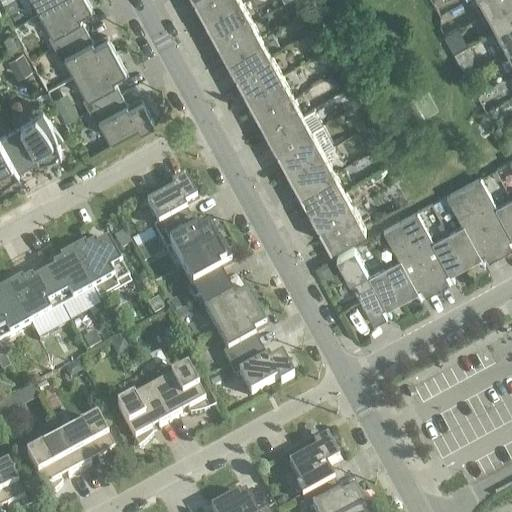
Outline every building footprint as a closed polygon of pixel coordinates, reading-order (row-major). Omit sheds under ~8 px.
[(34,0),(41,13),(65,0),(34,0)] [(91,8),(86,0),(65,0),(41,13),(52,33),(48,35),(54,47),(87,30),(79,15),(91,8)] [(196,0),(206,18),(239,0),(196,0)] [(253,21),(241,0),(239,0),(206,18),(218,40),(218,39),(252,20),(253,21)] [(480,0),(487,12),(509,0),(480,0)] [(511,0),(509,0),(487,12),(496,28),(497,29),(511,20),(511,0)] [(218,39),(218,40),(227,56),(262,37),(253,21),(252,20),(218,39)] [(511,20),(497,29),(496,28),(496,29),(508,50),(511,47),(511,20)] [(95,44),(87,30),(54,47),(61,59),(65,57),(76,76),(117,54),(107,37),(95,44)] [(11,37),(4,41),(11,52),(18,48),(11,37)] [(271,53),(262,37),(227,56),(236,72),(236,73),(271,54),(271,53)] [(271,53),(271,54),(236,73),(236,72),(248,94),(283,75),(271,53)] [(126,71),(117,54),(76,76),(87,96),(83,99),(89,110),(121,93),(113,78),(126,71)] [(295,96),(283,75),(248,94),(259,116),(260,116),(259,115),(294,96),(294,97),(295,96)] [(129,107),(121,93),(89,110),(95,122),(100,120),(111,140),(138,125),(140,130),(154,122),(142,101),(129,107)] [(259,115),(260,116),(269,132),(303,113),(294,97),(294,96),(259,115)] [(74,102),(61,108),(67,119),(80,112),(74,102)] [(314,107),(303,113),(269,132),(278,148),(278,149),(313,130),(323,124),(314,107)] [(21,127),(10,133),(29,167),(40,161),(40,162),(62,154),(60,148),(58,142),(63,139),(61,137),(60,134),(58,133),(55,129),(53,127),(51,124),(49,119),(46,115),(43,109),(21,126),(21,127)] [(499,118),(492,121),(496,128),(502,124),(499,118)] [(324,151),(313,130),(278,149),(278,148),(277,148),(289,170),(324,151)] [(29,167),(10,133),(0,138),(0,186),(1,187),(19,173),(29,167)] [(336,172),(324,151),(289,170),(301,192),(301,191),(335,172),(336,173),(336,172)] [(301,191),(310,208),(345,189),(336,173),(335,172),(301,191)] [(480,178),(464,187),(501,256),(511,249),(511,247),(509,241),(511,239),(511,200),(497,208),(480,178)] [(154,229),(160,240),(192,223),(184,208),(197,201),(185,180),(171,187),(174,191),(147,206),(158,226),(154,229)] [(501,256),(464,187),(447,197),(463,227),(448,235),(465,265),(484,254),(489,262),(501,256)] [(353,205),(345,189),(310,208),(319,224),(354,206),(353,205)] [(354,205),(353,205),(354,206),(319,224),(331,246),(366,227),(354,205)] [(417,213),(400,222),(438,290),(450,284),(446,276),(465,265),(448,235),(434,243),(417,213)] [(438,290),(400,222),(384,231),(400,261),(385,269),(402,300),(421,289),(426,297),(438,290)] [(200,238),(192,223),(160,240),(167,252),(171,250),(182,270),(222,248),(213,231),(200,238)] [(86,247),(73,254),(94,292),(126,275),(108,242),(97,248),(95,245),(87,250),(86,247)] [(382,310),(402,300),(385,269),(370,277),(354,247),(337,257),(374,325),(387,318),(382,310)] [(231,264),(222,248),(182,270),(192,290),(188,292),(195,304),(227,286),(219,271),(231,264)] [(94,292),(73,254),(60,261),(61,264),(53,268),(55,271),(44,277),(62,310),(94,292)] [(328,262),(318,268),(324,279),(334,274),(328,262)] [(62,310),(44,277),(34,283),(32,280),(24,284),(22,281),(10,289),(31,327),(62,310)] [(235,301),(227,286),(195,304),(201,315),(205,313),(216,333),(257,311),(248,294),(235,301)] [(0,343),(31,327),(10,289),(0,293),(0,343)] [(162,300),(149,307),(154,317),(167,310),(162,300)] [(177,300),(168,305),(173,313),(182,308),(177,300)] [(187,309),(175,315),(179,323),(191,316),(187,309)] [(266,328),(257,311),(216,333),(227,353),(223,355),(229,367),(261,349),(253,335),(266,328)] [(97,333),(85,339),(91,350),(103,344),(97,333)] [(124,340),(112,346),(116,354),(121,357),(130,352),(124,340)] [(269,364),(261,349),(229,367),(236,379),(240,376),(251,396),(278,382),(280,386),(294,379),(282,357),(269,364)] [(5,355),(0,357),(0,367),(2,372),(11,367),(5,355)] [(148,358),(138,363),(145,377),(156,372),(148,358)] [(188,372),(153,391),(170,423),(189,413),(191,417),(192,417),(197,415),(201,414),(205,413),(210,411),(216,408),(213,409),(209,411),(188,372)] [(218,375),(210,380),(214,387),(222,383),(218,375)] [(47,382),(37,387),(42,396),(51,391),(47,382)] [(32,389),(22,395),(24,398),(34,402),(38,400),(32,389)] [(170,423),(153,391),(118,411),(139,449),(137,451),(133,453),(138,450),(141,448),(144,446),(146,445),(149,442),(152,439),(154,437),(152,433),(170,423)] [(56,395),(46,401),(52,413),(62,408),(56,395)] [(98,422),(62,441),(80,473),(98,463),(100,466),(103,466),(107,465),(114,463),(120,461),(125,458),(125,457),(119,461),(98,422)] [(296,489),(302,501),(335,483),(327,468),(339,461),(327,440),(314,447),(316,452),(289,466),(300,487),(296,489)] [(80,473),(62,441),(27,460),(48,499),(42,502),(42,503),(48,500),(52,497),(55,494),(58,492),(61,489),(63,487),(61,483),(80,473)] [(9,470),(0,473),(0,511),(4,511),(8,511),(20,511),(24,511),(30,509),(35,507),(35,506),(28,509),(9,470)] [(343,498),(335,483),(302,501),(308,511),(309,511),(313,510),(314,511),(356,511),(364,508),(355,491),(343,498)] [(241,497),(240,495),(211,511),(268,511),(267,509),(262,511),(255,511),(246,495),(241,497)] [(286,498),(276,503),(280,511),(290,505),(286,498)]
